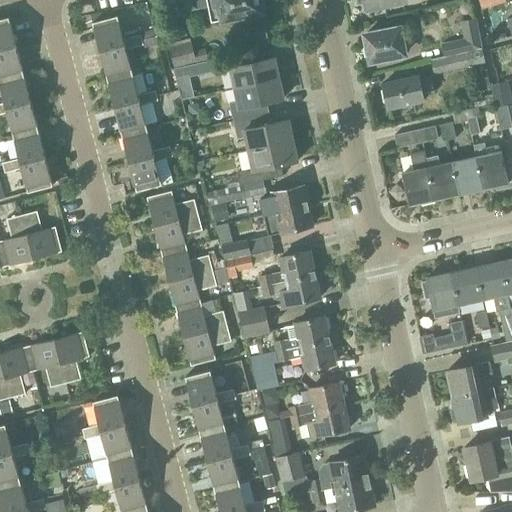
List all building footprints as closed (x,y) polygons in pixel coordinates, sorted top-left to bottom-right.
[(222,20),(229,19),(231,21),(231,22),(241,20),(241,16),(262,12),(262,9),(265,7),(263,0),(177,0),(179,12),(218,4),(222,20)] [(364,0),(367,10),(406,1),(406,0),(364,0)] [(125,45),(123,40),(117,16),(93,23),(100,51),(125,45)] [(0,49),(16,46),(9,17),(0,19),(0,49)] [(444,59),(482,51),(475,21),(461,24),(465,42),(441,48),(444,59)] [(367,46),(365,48),(367,58),(369,59),(370,62),(404,55),(399,28),(365,35),(367,46)] [(132,37),(135,47),(143,45),(141,35),(132,37)] [(125,45),(100,51),(107,79),(132,72),(126,50),(135,47),(132,37),(123,40),(125,45)] [(169,48),(174,69),(207,60),(204,49),(192,52),(190,43),(169,48)] [(0,79),(23,74),(16,46),(0,49),(0,79)] [(482,51),(444,59),(431,62),(433,74),(484,63),(482,51)] [(234,88),(278,78),(274,58),(230,68),(234,88)] [(204,63),(174,69),(173,69),(176,80),(206,74),(204,63)] [(132,72),(107,79),(115,107),(139,100),(138,95),(132,72)] [(31,101),(23,74),(0,79),(0,85),(5,103),(0,104),(0,114),(7,113),(6,108),(31,101)] [(418,76),(383,85),(388,109),(423,101),(422,95),(434,92),(431,78),(419,80),(418,76)] [(283,99),(278,78),(234,88),(239,108),(230,110),(232,121),(263,114),(261,104),(283,99)] [(155,91),(147,93),(149,103),(158,101),(155,91)] [(139,100),(115,107),(122,135),(147,128),(141,105),(149,103),(147,93),(138,95),(139,100)] [(511,104),(508,94),(492,98),(493,100),(494,105),(494,108),(511,104)] [(7,113),(13,136),(38,129),(31,101),(6,108),(7,113)] [(507,106),(495,108),(500,129),(511,127),(507,106)] [(266,125),(263,114),(232,121),(235,133),(243,131),(248,151),(292,141),(288,120),(266,125)] [(476,116),(467,118),(471,135),(480,133),(476,116)] [(452,122),(443,124),(446,140),(456,139),(452,122)] [(424,128),(426,141),(438,138),(435,126),(424,128)] [(153,151),(147,128),(122,135),(129,163),(154,156),(153,151)] [(426,141),(424,128),(394,135),(397,148),(426,141)] [(45,157),(38,129),(13,136),(19,159),(11,161),(13,171),(22,169),(20,164),(45,157)] [(297,161),(292,141),(248,151),(252,171),(236,175),(239,186),(274,178),(272,167),(297,161)] [(473,145),(476,157),(482,188),(506,183),(507,184),(508,184),(499,145),(486,148),(485,143),(473,145)] [(161,149),(164,159),(172,157),(170,146),(161,149)] [(154,156),(129,163),(137,191),(161,185),(155,161),(164,159),(161,149),(153,151),(154,156)] [(411,204),(434,199),(425,158),(423,151),(409,154),(413,171),(402,174),(410,205),(411,205),(411,204)] [(438,155),(425,158),(434,199),(458,193),(451,163),(440,165),(438,155)] [(28,192),(53,186),(45,157),(20,164),(22,169),(28,192)] [(476,157),(451,163),(458,193),(482,188),(476,157)] [(13,171),(11,161),(2,163),(5,173),(13,171)] [(263,216),(307,206),(302,187),(272,193),(273,197),(260,200),(263,216)] [(147,198),(154,227),(198,215),(194,199),(175,204),(171,191),(147,198)] [(228,218),(224,204),(210,207),(214,222),(228,218)] [(263,216),(267,233),(268,236),(311,226),(307,206),(263,216)] [(37,211),(22,215),(33,259),(62,252),(55,227),(42,230),(37,211)] [(0,245),(5,266),(33,259),(22,215),(6,219),(12,238),(0,241),(0,245)] [(161,254),(186,248),(183,235),(202,230),(198,215),(154,227),(161,254)] [(246,241),(221,247),(224,260),(249,254),(246,241)] [(161,254),(169,282),(213,270),(209,255),(189,260),(186,248),(161,254)] [(274,284),(314,275),(309,251),(280,258),(283,272),(272,274),(274,284)] [(250,256),(224,261),(228,279),(234,277),(233,272),(252,268),(250,256)] [(506,294),(511,292),(511,259),(499,263),(506,294)] [(509,305),(506,294),(499,263),(475,268),(482,299),(492,297),(495,311),(498,310),(504,342),(511,340),(511,315),(510,307),(510,308),(509,305)] [(475,268),(451,273),(458,304),(482,299),(475,268)] [(217,286),(213,270),(169,282),(176,310),(201,303),(197,291),(217,286)] [(460,313),(458,304),(451,273),(427,279),(427,278),(426,278),(426,281),(422,282),(425,299),(430,298),(433,311),(435,319),(460,313)] [(259,277),(261,286),(274,284),(272,274),(259,277)] [(274,284),(276,294),(279,293),(283,306),(319,298),(314,275),(274,284)] [(276,294),(274,284),(261,286),(263,297),(276,294)] [(176,310),(183,338),(227,326),(223,311),(204,316),(201,303),(176,310)] [(241,325),(266,319),(263,307),(238,313),(241,325)] [(485,311),(476,313),(480,329),(489,327),(485,311)] [(290,338),(286,339),(288,349),(300,347),(329,340),(323,317),(294,323),(295,326),(287,328),(290,338)] [(266,319),(241,325),(244,339),(269,333),(266,319)] [(451,335),(439,338),(442,350),(467,345),(462,321),(449,324),(451,335)] [(227,326),(183,338),(191,366),(215,360),(212,346),(231,341),(227,326)] [(83,332),(54,339),(66,383),(81,379),(76,360),(89,357),(83,332)] [(54,339),(26,347),(33,371),(45,368),(50,387),(66,383),(54,339)] [(273,342),(275,352),(288,349),(286,339),(273,342)] [(334,364),(329,340),(300,347),(288,349),(290,359),(302,356),(305,370),(334,364)] [(511,340),(504,342),(491,345),(494,362),(506,359),(506,358),(511,356),(511,340)] [(26,347),(0,353),(0,359),(10,398),(25,394),(20,375),(33,371),(26,347)] [(288,349),(275,352),(278,362),(290,359),(288,349)] [(0,400),(10,398),(0,359),(0,400)] [(447,371),(453,397),(482,391),(479,377),(492,375),(489,362),(447,371)] [(185,377),(192,405),(217,399),(216,394),(210,370),(185,377)] [(342,385),(339,385),(338,382),(309,389),(312,403),(299,406),(301,415),(343,406),(341,393),(343,392),(342,385)] [(225,392),(227,402),(236,400),(233,389),(225,392)] [(491,389),(482,391),(453,397),(455,408),(452,409),(450,411),(452,419),(455,421),(458,420),(458,423),(491,415),(488,399),(493,398),(491,389)] [(276,390),(261,393),(264,409),(277,406),(279,405),(276,390)] [(192,405),(200,433),(225,427),(219,404),(227,402),(225,392),(216,394),(217,399),(192,405)] [(100,430),(125,424),(117,395),(93,402),(99,425),(90,427),(93,437),(101,435),(100,430)] [(289,408),(291,418),(301,415),(299,406),(289,408)] [(301,415),(303,425),(308,424),(311,438),(349,429),(348,427),(351,425),(349,419),(346,418),(343,406),(301,415)] [(511,423),(511,411),(500,414),(502,426),(511,423)] [(303,425),(301,415),(291,418),(293,427),(303,425)] [(11,448),(5,424),(0,425),(0,456),(12,453),(11,448)] [(101,435),(107,458),(132,452),(125,424),(100,430),(101,435)] [(93,437),(90,427),(82,430),(84,440),(93,437)] [(230,450),(225,427),(200,433),(207,461),(232,455),(230,450)] [(511,475),(506,450),(511,449),(508,438),(489,443),(489,442),(464,448),(471,481),(487,477),(491,493),(511,492),(511,475)] [(28,443),(19,446),(22,456),(31,453),(28,443)] [(248,445),(239,447),(242,458),(250,455),(248,445)] [(0,456),(0,485),(20,481),(14,458),(22,456),(19,446),(11,448),(12,453),(0,456)] [(232,455),(207,461),(214,489),(239,483),(233,460),(242,458),(239,447),(230,450),(232,455)] [(139,479),(132,452),(107,458),(113,481),(105,483),(107,493),(116,491),(115,486),(139,479)] [(311,493),(323,490),(320,480),(309,482),(304,475),(298,452),(275,458),(285,497),(310,491),(311,493)] [(323,490),(335,488),(368,481),(363,456),(329,463),(332,477),(320,480),(323,490)] [(116,491),(121,511),(128,511),(147,507),(139,479),(115,486),(116,491)] [(26,504),(20,481),(0,485),(0,506),(1,511),(14,511),(27,509),(26,504)] [(370,489),(368,481),(335,488),(339,511),(342,511),(373,505),(373,502),(375,500),(373,494),(371,492),(370,489)] [(99,495),(107,493),(105,483),(96,485),(99,495)] [(239,483),(214,489),(220,511),(240,511),(246,511),(245,505),(239,483)] [(323,490),(311,493),(313,503),(325,500),(323,490)] [(43,499),(34,501),(37,511),(45,509),(43,499)] [(34,511),(37,511),(34,501),(26,504),(27,509),(14,511),(34,511)] [(254,503),(255,511),(261,511),(265,511),(262,501),(254,503)] [(246,511),(240,511),(255,511),(254,503),(245,505),(246,511)]
